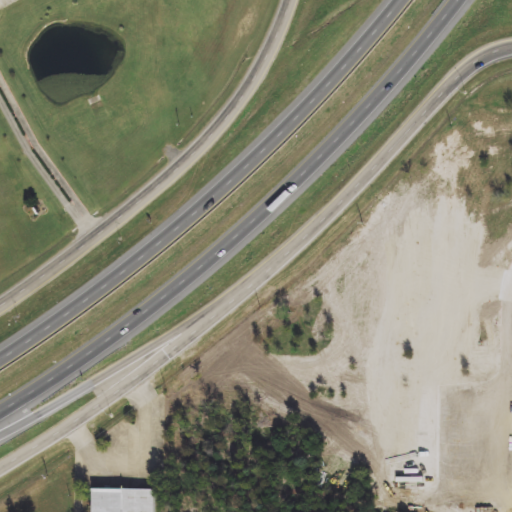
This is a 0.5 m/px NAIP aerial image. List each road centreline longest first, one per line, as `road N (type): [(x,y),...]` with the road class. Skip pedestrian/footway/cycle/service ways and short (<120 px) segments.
road 1 (secondary): [(0,469),(138,378),(266,276),(454,81),(511,46)]
road 2 (motorway): [(0,415),(241,235),(317,163),(459,0)]
road 3 (motorway): [(402,0),(282,134),(214,196),(0,360)]
road 4 (secondary): [(294,0),(260,78),(206,143),(107,232),(0,307)]
road 5 (motorway): [(0,436),(266,276)]
